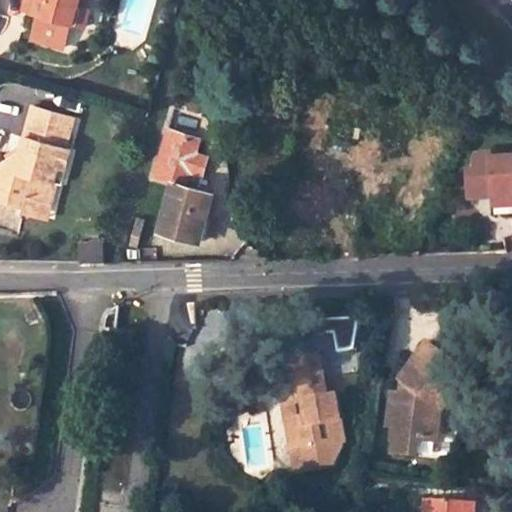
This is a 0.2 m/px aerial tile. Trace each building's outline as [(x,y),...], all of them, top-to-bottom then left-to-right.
[(27,0),(26,6),(35,8),(37,0),(27,0)] [(37,0),(35,8),(39,10),(37,19),(44,36),(58,40),(73,27),(75,20),(80,22),(81,18),(85,3),(80,2),(80,0),(37,0)] [(85,3),(81,18),(80,22),(87,24),(92,5),(85,3)] [(37,19),(33,33),(44,36),(37,19)] [(68,43),(72,29),(73,27),(58,40),(60,41),(68,43)] [(54,179),(59,160),(64,162),(70,163),(74,148),(69,147),(78,116),(36,103),(22,150),(2,164),(0,163),(0,196),(26,204),(28,198),(52,205),(59,181),(54,179)] [(153,176),(172,181),(159,229),(199,240),(214,192),(185,184),(189,169),(193,154),(198,138),(167,129),(153,176)] [(189,169),(202,173),(207,158),(193,154),(189,169)] [(511,156),(491,159),(491,154),(476,155),(476,171),(471,171),(469,173),(471,199),(493,198),(511,196),(511,156)] [(59,160),(54,179),(59,181),(64,182),(70,163),(64,162),(59,160)] [(511,196),(493,198),(493,205),(511,204),(511,196)] [(25,208),(49,215),(50,211),(52,205),(28,198),(26,204),(25,208)] [(116,349),(133,352),(136,332),(119,329),(116,349)] [(436,439),(439,408),(434,403),(447,388),(453,392),(466,377),(467,375),(455,364),(457,361),(432,340),(402,375),(404,378),(402,393),(403,398),(402,408),(397,408),(389,412),(388,420),(395,428),(392,451),(412,454),(413,437),(436,439)] [(342,441),(332,394),(323,395),(315,354),(288,359),(296,401),(300,400),(305,423),(296,424),(294,424),(302,469),(329,464),(332,463),(334,462),(337,459),(338,457),(339,453),(339,451),(338,442),(342,441)] [(447,388),(434,403),(439,408),(453,392),(447,388)] [(391,392),(389,412),(397,408),(402,408),(403,398),(402,393),(391,392)] [(280,404),(292,470),(302,469),(294,424),(296,424),(292,402),(280,404)] [(473,511),(473,502),(426,499),(425,511),(473,511)]
